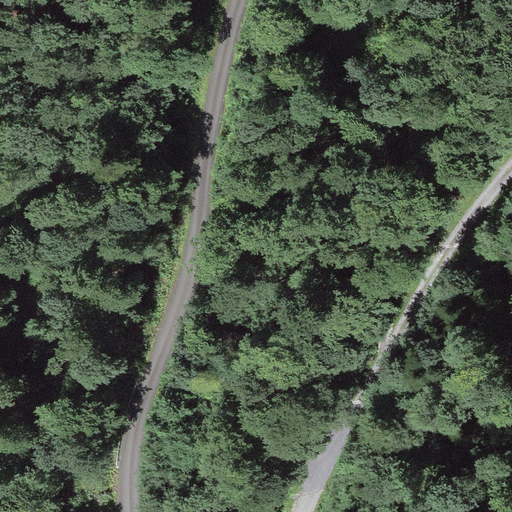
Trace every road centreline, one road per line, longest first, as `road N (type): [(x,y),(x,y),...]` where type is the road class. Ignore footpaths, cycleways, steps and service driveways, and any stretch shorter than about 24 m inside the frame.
road 1 (unclassified): [(239,0),(209,129),(196,244),(134,431),(131,511)]
road 2 (track): [(308,511),(352,415),(511,149)]
